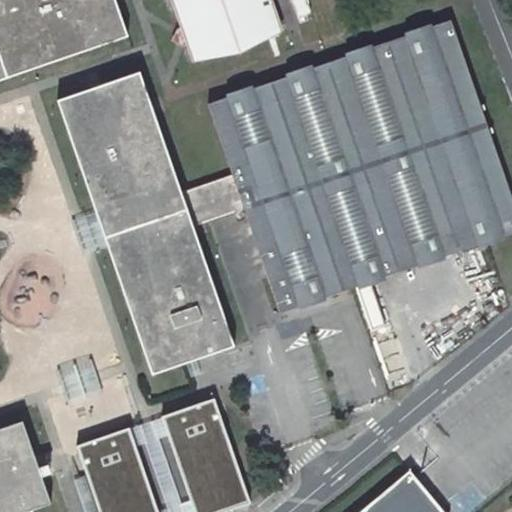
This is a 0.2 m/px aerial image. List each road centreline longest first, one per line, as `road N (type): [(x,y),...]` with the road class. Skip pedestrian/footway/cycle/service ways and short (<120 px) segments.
road 1 (unclassified): [(392,427),(511,327)]
road 2 (unclassified): [(324,483),(268,349)]
road 3 (unclassified): [(392,427),(347,304)]
